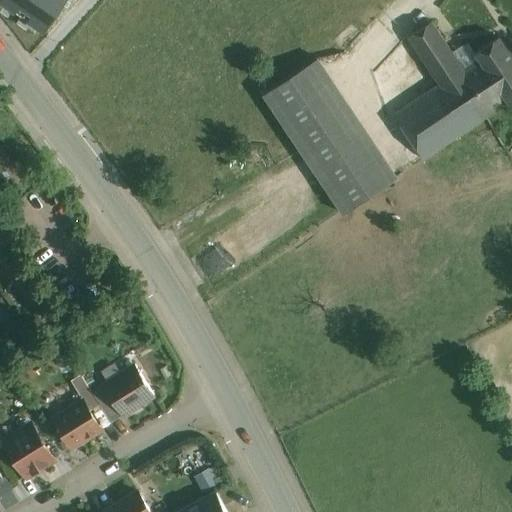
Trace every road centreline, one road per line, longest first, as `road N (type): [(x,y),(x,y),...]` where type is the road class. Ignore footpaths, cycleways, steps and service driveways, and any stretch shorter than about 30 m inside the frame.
road 1 (secondary): [(227,392),(120,215),(0,55)]
road 2 (residential): [(43,511),(227,392)]
road 3 (secondary): [(287,511),(227,392)]
